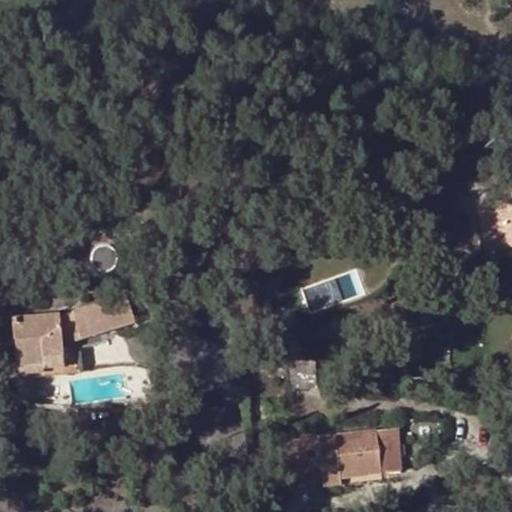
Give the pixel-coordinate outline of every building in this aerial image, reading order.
[(511,208),(475,215),(481,256),(505,252),(511,250),(511,208)] [(116,272),(117,267),(116,262),(114,257),(109,254),(104,252),(99,253),(94,255),(91,259),(89,264),(89,269),(90,274),(94,278),(99,280),(104,281),(109,280),(113,276),(116,272)] [(56,320),(12,324),(17,380),(34,378),(63,376),(61,350),(134,330),(126,302),(56,320)] [(275,348),(244,353),(249,377),(287,372),(285,360),(277,361),(275,348)] [(17,380),(19,402),(37,402),(34,378),(17,380)] [(391,441),(374,443),(379,482),(395,481),(391,441)] [(379,482),(374,443),(290,452),(291,465),(302,464),(304,488),(323,485),(325,488),(379,482)]
